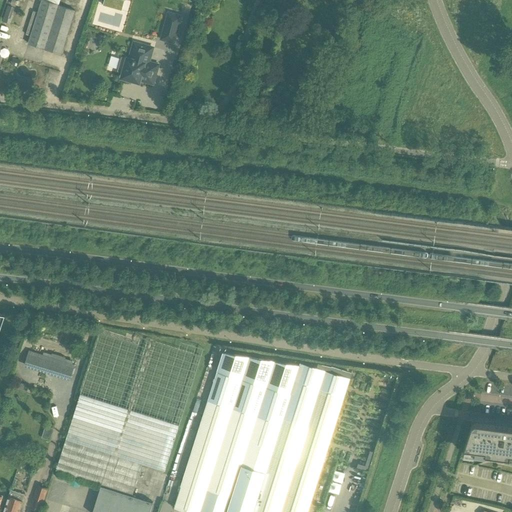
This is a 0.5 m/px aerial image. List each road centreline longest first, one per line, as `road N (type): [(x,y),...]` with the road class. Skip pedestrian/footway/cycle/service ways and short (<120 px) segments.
road 1 (unknown): [(417,0),(486,125),(508,233),(473,350),(417,404),(378,511)]
road 2 (secondary): [(511,315),(0,247)]
road 3 (secondary): [(0,278),(511,346)]
road 4 (unclassified): [(495,164),(0,98)]
